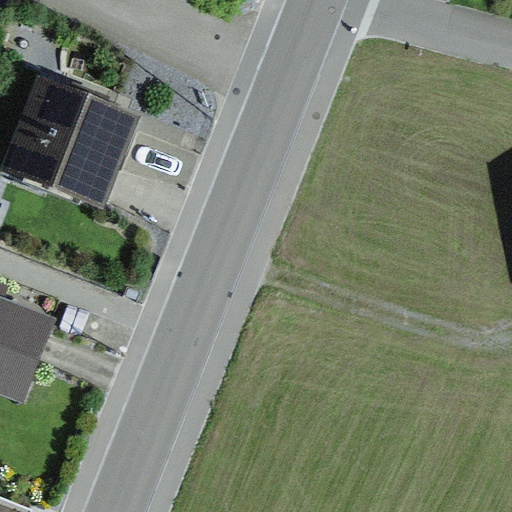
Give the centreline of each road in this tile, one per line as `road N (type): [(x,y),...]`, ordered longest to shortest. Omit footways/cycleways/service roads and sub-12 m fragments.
road 1 (tertiary): [(319,0),(116,511)]
road 2 (residential): [(370,0),(511,39)]
